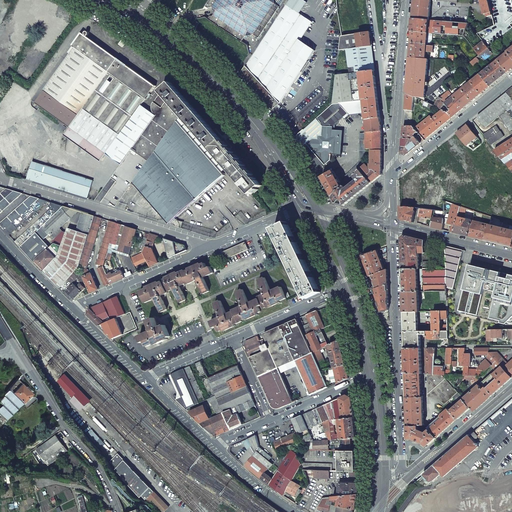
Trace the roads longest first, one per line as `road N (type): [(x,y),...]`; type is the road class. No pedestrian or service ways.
road 1 (secondary): [(135,17),(245,112),(304,204)]
road 2 (secondary): [(393,223),(402,470)]
road 3 (residential): [(210,248),(0,177)]
road 4 (unknown): [(88,9),(13,114),(71,166)]
road 5 (residential): [(23,360),(94,460),(118,511)]
road 6 (secondary): [(392,176),(407,0)]
road 7 (secondary): [(511,79),(392,176)]
road 8 (residential): [(71,309),(210,248)]
road 9 (residential): [(511,386),(402,470)]
road 10 (residential): [(349,288),(233,338)]
road 11 (secondary): [(393,223),(511,255)]
